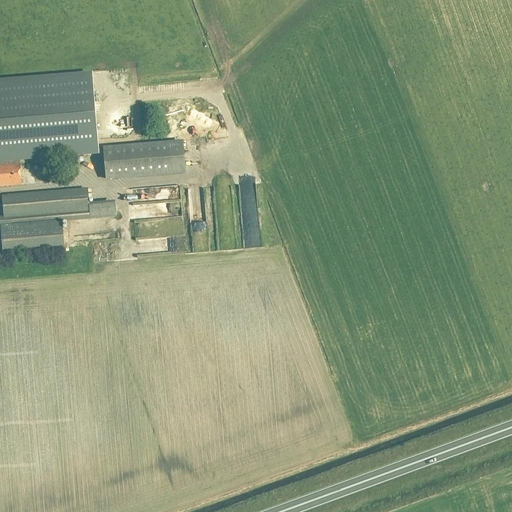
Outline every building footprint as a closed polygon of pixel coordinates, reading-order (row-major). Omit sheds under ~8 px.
[(0,159),(19,158),(45,156),(97,151),(91,75),(0,82),(0,159)] [(105,148),(107,179),(179,173),(177,142),(152,144),(105,148)] [(19,158),(0,159),(0,186),(22,185),(19,158)] [(37,171),(26,172),(27,183),(37,183),(37,171)] [(62,221),(90,219),(87,189),(2,196),(4,217),(0,216),(0,226),(1,226),(3,257),(64,252),(62,221)] [(145,205),(145,215),(165,214),(165,204),(145,205)] [(116,216),(117,207),(110,206),(109,216),(116,216)]
